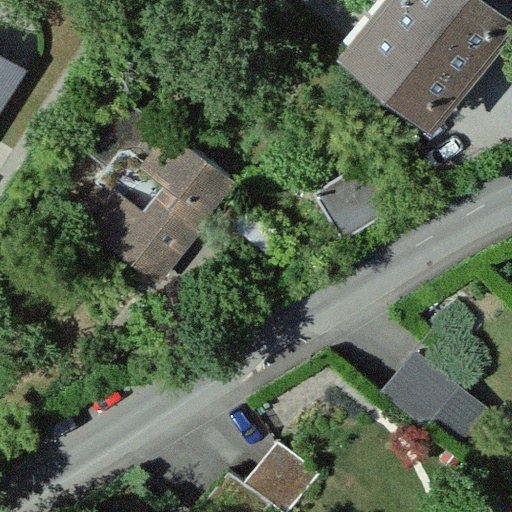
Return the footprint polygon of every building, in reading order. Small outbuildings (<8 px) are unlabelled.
[(511,28),(511,15),(492,0),(393,0),(346,59),(433,128),(511,28)] [(0,111),(26,71),(0,54),(0,111)] [(101,177),(105,182),(78,215),(163,281),(242,179),(174,126),(157,146),(146,136),(147,110),(131,100),(108,101),(78,140),(111,164),(101,177)] [(373,150),(314,183),(343,233),(402,200),(373,150)] [(484,399),(415,346),(401,365),(386,384),(455,437),(484,399)] [(318,470),(275,437),(243,479),(227,467),(195,509),(199,511),(261,511),(271,500),(286,511),(318,470)]
